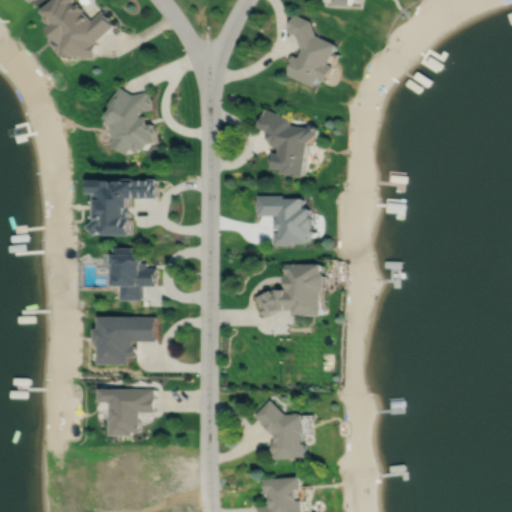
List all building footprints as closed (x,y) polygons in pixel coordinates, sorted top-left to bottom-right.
[(51,0),(38,11),(43,17),(43,20),(46,24),(50,24),(45,29),(50,37),(59,45),(60,44),(59,56),(94,58),(94,57),(95,56),(97,44),(95,44),(95,42),(113,26),(108,20),(109,19),(102,11),(91,21),(82,11),(84,10),(78,4),(75,6),(71,2),(71,0),(51,0)] [(287,32),(288,29),(287,28),(293,16),(294,16),(295,14),(311,21),(316,36),(338,45),(329,65),(334,67),(328,83),(319,79),(315,88),(287,75),(292,65),(289,64),(293,55),(299,58),(303,49),(301,49),(296,35),(287,32)] [(120,87),(108,107),(112,109),(106,120),(107,121),(106,123),(105,126),(105,129),(106,132),(106,135),(108,138),(110,141),(111,143),(112,144),(111,146),(127,156),(131,150),(137,153),(138,151),(140,152),(141,150),(144,152),(149,146),(156,144),(154,136),(155,135),(153,124),(148,125),(147,118),(142,119),(140,113),(150,111),(147,92),(132,95),(120,87)] [(257,128),(262,115),(264,116),(266,109),(289,119),(292,126),(309,129),(312,127),(317,128),(320,132),(319,137),(311,143),(309,143),(304,174),(282,171),(282,167),(272,165),(273,151),(279,151),(280,145),(270,144),(266,131),(257,128)] [(97,216),(97,200),(96,200),(96,190),(88,190),(88,177),(99,177),(114,177),(114,179),(116,179),(116,176),(156,177),(156,183),(158,183),(158,196),(131,196),(131,205),(127,205),(127,209),(131,209),(131,216),(133,216),(133,232),(105,232),(101,228),(96,233),(88,225),(97,216)] [(259,194),(259,199),(258,199),(258,209),(259,209),(259,214),(278,213),(278,217),(276,217),(276,227),(281,227),(281,231),(275,231),(275,243),(292,243),(292,241),(309,241),(309,230),(313,230),(313,215),(310,215),(310,206),(303,206),(303,196),(285,196),(285,194),(259,194)] [(114,246),(114,252),(113,252),(113,284),(121,284),(121,299),(142,299),(142,285),(156,285),(156,277),(157,277),(157,267),(147,267),(147,261),(142,261),(142,252),(138,252),(138,246),(114,246)] [(286,263),(322,262),(323,270),(327,274),(327,286),(322,291),(323,314),(293,314),(293,309),(280,308),(267,316),(261,307),(263,306),(257,297),(267,291),(268,292),(273,288),(273,289),(275,288),(279,288),(279,287),(288,287),(288,282),(285,282),(285,274),(286,274),(286,263)] [(99,315),(157,315),(157,340),(134,340),(134,345),(136,345),(136,356),(128,356),(128,363),(98,363),(99,341),(95,341),(95,327),(99,327),(99,315)] [(111,388),(155,388),(155,395),(157,395),(156,411),(141,411),(141,420),(142,420),(142,431),(133,431),(133,435),(111,435),(111,388)] [(271,399),(256,415),(262,421),(261,422),(272,431),(271,432),(273,434),(276,432),(276,440),(274,440),(274,447),(273,447),(273,458),(307,458),(306,443),(304,443),(303,433),(304,433),(305,425),(303,423),(303,413),(300,413),(300,412),(295,412),(295,413),(286,413),(271,399)] [(264,479),(265,492),(268,492),(268,498),(271,497),(271,504),(259,505),(259,511),(302,511),(302,500),(298,500),(298,489),(302,489),(301,476),(264,479)]
